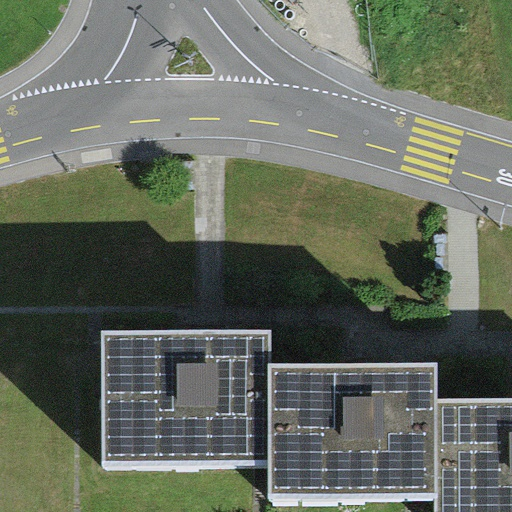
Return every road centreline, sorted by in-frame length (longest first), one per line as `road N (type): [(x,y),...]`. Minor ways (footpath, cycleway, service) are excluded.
road 1 (residential): [(298,107),(511,168)]
road 2 (residential): [(83,110),(225,97),(298,107)]
road 3 (residential): [(197,0),(298,107)]
road 4 (residential): [(139,0),(136,20),(83,110)]
